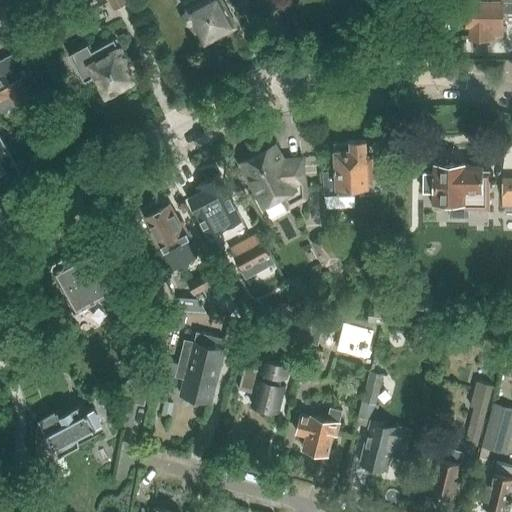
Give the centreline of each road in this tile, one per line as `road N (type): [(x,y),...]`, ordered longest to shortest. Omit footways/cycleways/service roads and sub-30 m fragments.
road 1 (residential): [(0,236),(256,102),(319,82),(432,73)]
road 2 (residential): [(316,508),(163,467)]
road 3 (residential): [(0,363),(23,416),(18,511)]
